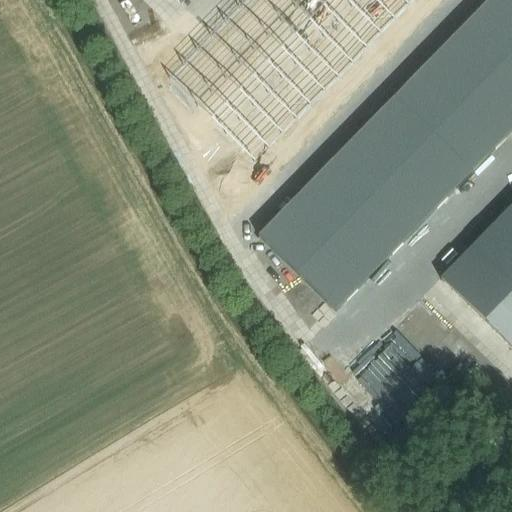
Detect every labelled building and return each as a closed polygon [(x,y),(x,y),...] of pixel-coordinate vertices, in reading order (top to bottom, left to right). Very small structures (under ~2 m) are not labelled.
[(159,88),(132,116),(146,128),(163,145),(180,162),(197,178),(210,191),(237,163),(287,111),(354,42),(394,0),(243,0),(209,36),(159,88)] [(511,0),(491,0),(479,13),(441,52),(481,90),(511,57),(511,0)] [(404,90),(396,98),(436,136),(481,90),(441,52),(404,90)] [(511,57),(481,90),(511,120),(511,57)] [(511,120),(481,90),(436,136),(474,173),(511,134),(511,120)] [(396,98),(351,144),(391,183),(436,136),(396,98)] [(436,136),(391,183),(429,219),(474,173),(436,136)] [(336,159),(305,190),(346,230),(391,183),(351,144),(336,159)] [(391,183),(346,230),(383,266),(414,234),(429,219),(391,183)] [(286,210),(259,238),(300,277),(346,230),(305,190),(286,210)] [(511,208),(469,253),(473,257),(486,270),(499,282),(511,295),(511,294),(511,208)] [(346,230),(300,277),(337,313),(364,285),(383,266),(346,230)] [(469,253),(442,280),(447,285),(460,298),(473,310),(486,323),(499,336),(511,348),(511,294),(511,295),(499,282),(486,270),(473,257),(469,253)]
